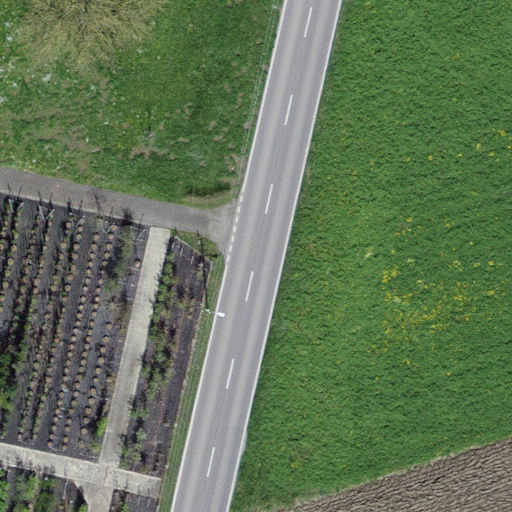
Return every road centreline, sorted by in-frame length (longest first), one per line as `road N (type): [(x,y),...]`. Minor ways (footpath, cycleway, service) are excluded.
road 1 (secondary): [(192,511),(306,0)]
road 2 (track): [(0,169),(256,221)]
